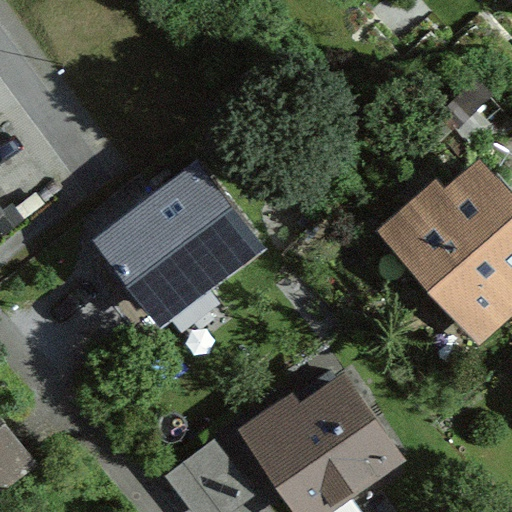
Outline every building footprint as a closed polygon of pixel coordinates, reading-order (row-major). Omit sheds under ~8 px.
[(196,155),(92,236),(162,326),(267,245),(196,155)] [(511,195),(479,158),(444,188),(435,178),(375,231),(479,347),(511,317),(511,195)] [(292,391),(235,429),(291,511),(330,511),(404,462),(343,372),(299,402),(292,391)] [(0,490),(37,462),(0,414),(0,490)] [(227,511),(254,492),(213,437),(164,474),(193,511),(227,511)]
